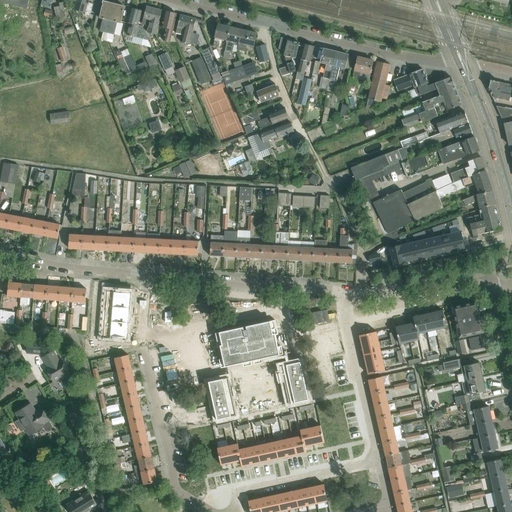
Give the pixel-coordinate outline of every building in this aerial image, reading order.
[(0,0),(0,2),(27,9),(28,0),(0,0)] [(89,0),(74,0),(76,0),(73,10),(85,13),(85,15),(90,17),(93,4),(89,3),(89,0)] [(54,8),(57,20),(63,18),(60,10),(68,8),(66,1),(58,3),(59,7),(54,8)] [(107,33),(114,4),(103,2),(99,18),(103,19),(100,31),(103,32),(101,40),(107,41),(107,39),(106,38),(107,33)] [(125,7),(114,4),(107,33),(106,38),(107,39),(113,40),(117,23),(120,23),(125,7)] [(146,6),(144,16),(142,24),(149,26),(147,32),(156,34),(162,10),(146,6)] [(127,35),(144,39),(142,46),(151,48),(148,40),(142,26),(138,25),(141,11),(131,9),(127,23),(130,24),(127,35)] [(165,11),(163,21),(161,27),(167,28),(164,40),(170,42),(177,14),(165,11)] [(182,42),(190,44),(196,19),(180,15),(176,34),(183,36),(182,42)] [(220,39),(227,40),(230,27),(218,24),(216,34),(213,47),(218,48),(220,39)] [(230,27),(227,40),(226,43),(224,51),(223,58),(228,59),(230,52),(232,53),(234,42),(239,43),(242,30),(230,27)] [(242,30),(239,43),(238,46),(246,48),(246,50),(252,52),(257,33),(242,30)] [(288,66),(279,69),(281,76),(294,72),(296,70),(292,57),(296,58),(297,53),(299,43),(288,40),(285,51),(284,55),(288,66)] [(265,44),(256,47),(260,63),(269,60),(265,44)] [(304,44),(301,54),(296,76),(303,78),(307,61),(310,62),(314,47),(304,44)] [(67,61),(63,47),(57,50),(62,63),(67,61)] [(208,49),(201,52),(212,80),(211,80),(214,86),(225,82),(222,74),(219,75),(208,49)] [(322,77),(319,88),(328,90),(329,79),(336,52),(324,49),(320,62),(326,64),(325,71),(323,77),(322,77)] [(328,90),(327,91),(334,93),(336,81),(337,81),(337,79),(340,67),(345,68),(346,64),(348,55),(336,52),(329,79),(328,90)] [(159,57),(165,71),(173,67),(167,53),(159,57)] [(130,54),(124,57),(131,73),(137,71),(130,54)] [(145,57),(149,67),(157,64),(153,54),(145,57)] [(129,73),(124,58),(123,58),(122,56),(120,57),(121,59),(120,60),(120,62),(117,63),(122,76),(129,73)] [(370,74),(371,70),(373,61),(358,57),(353,78),(349,77),(347,83),(357,85),(361,72),(370,74)] [(201,58),(191,62),(196,74),(206,70),(201,58)] [(254,62),(242,66),(246,78),(258,74),(254,62)] [(375,71),(366,107),(381,102),(382,97),(387,98),(390,85),(385,84),(388,75),(390,65),(377,62),(375,71)] [(55,66),(58,77),(64,75),(63,69),(68,68),(67,64),(55,66)] [(114,78),(110,66),(102,69),(107,81),(114,78)] [(233,69),(227,71),(231,83),(246,78),(242,66),(233,69)] [(190,79),(185,67),(174,71),(180,84),(190,79)] [(422,69),(409,74),(410,77),(399,81),(399,83),(402,89),(413,85),(414,88),(428,83),(422,69)] [(222,73),(222,74),(226,84),(231,83),(227,71),(222,73)] [(136,86),(138,91),(143,90),(144,93),(153,90),(151,87),(156,85),(154,80),(136,86)] [(492,97),(502,100),(510,102),(511,97),(511,85),(490,80),(487,82),(487,85),(488,88),(489,88),(489,90),(492,97)] [(179,84),(172,87),(175,95),(183,91),(179,84)] [(252,84),(245,87),(247,93),(254,91),(252,84)] [(280,95),(275,84),(256,92),(261,103),(280,95)] [(299,99),(298,103),(305,105),(305,101),(309,87),(302,86),(299,99)] [(511,116),(511,109),(496,105),(502,119),(511,116)] [(284,107),(275,111),(269,114),(270,117),(258,122),(261,129),(288,118),(284,107)] [(70,122),(69,112),(50,114),(51,125),(70,122)] [(241,119),(244,126),(255,122),(252,114),(241,119)] [(290,122),(253,136),(260,152),(272,148),(269,140),(278,137),(279,138),(294,132),(290,122)] [(250,124),(244,127),(247,134),(253,131),(250,124)] [(322,164),(316,153),(312,156),(311,156),(316,167),(322,164)] [(316,167),(311,156),(305,159),(311,169),(316,167)] [(0,180),(0,181),(15,184),(15,185),(17,176),(19,166),(3,163),(0,180)] [(42,174),(36,172),(34,182),(40,183),(42,174)] [(71,197),(85,197),(85,174),(76,174),(71,197)] [(197,185),(196,197),(205,198),(206,186),(197,185)] [(228,187),(220,187),(220,192),(219,196),(227,197),(228,187)] [(252,188),(240,188),(239,201),(251,202),(252,188)] [(278,206),(290,207),(291,194),(278,194),(278,206)] [(292,207),(303,207),(303,197),(293,196),(292,207)] [(320,208),(328,209),(329,196),(320,196),(320,208)] [(303,197),(303,207),(314,208),(315,197),(303,197)] [(0,227),(6,228),(9,215),(0,213),(0,227)] [(6,228),(19,231),(22,217),(9,215),(6,228)] [(19,231),(32,233),(35,220),(22,217),(19,231)] [(32,233),(45,236),(48,222),(35,220),(32,233)] [(48,222),(45,236),(58,238),(60,225),(48,222)] [(120,251),(133,252),(134,238),(133,238),(134,233),(134,225),(132,225),(127,225),(127,232),(121,232),(120,251)] [(274,259),(287,260),(288,247),(288,241),(288,234),(279,233),(279,225),(274,225),(273,233),(276,233),(275,246),(274,259)] [(340,250),(339,263),(352,263),(353,253),(353,250),(348,250),(348,236),(345,236),(345,229),(341,229),(340,250)] [(107,250),(120,251),(121,232),(109,231),(108,237),(107,250)] [(461,231),(450,234),(454,250),(465,248),(461,231)] [(146,252),(159,253),(160,240),(159,240),(160,235),(147,234),(147,239),(146,252)] [(454,250),(450,234),(440,236),(444,253),(454,250)] [(68,248),(83,249),(83,236),(69,235),(68,248)] [(185,241),(185,254),(198,255),(199,242),(190,241),(191,235),(186,235),(186,241),(185,241)] [(210,256),(223,256),(223,243),(224,236),(211,235),(210,256)] [(83,249),(94,250),(95,236),(83,236),(83,249)] [(94,250),(107,250),(108,237),(95,236),(94,250)] [(444,253),(440,236),(430,238),(434,255),(444,253)] [(133,252),(146,252),(147,239),(134,238),(133,252)] [(235,257),(248,258),(249,245),(250,239),(237,238),(237,244),(236,244),(235,257)] [(434,255),(430,238),(420,241),(424,257),(434,255)] [(159,253),(172,254),(173,240),(160,240),(159,253)] [(172,254),(185,254),(185,241),(173,240),(172,254)] [(313,261),(326,262),(327,249),(327,241),(314,240),(314,243),(314,248),(313,261)] [(405,262),(401,245),(399,240),(389,243),(394,265),(405,262)] [(424,257),(420,241),(411,243),(414,260),(424,257)] [(223,256),(235,257),(236,244),(223,243),(223,256)] [(414,260),(411,243),(401,245),(405,262),(414,260)] [(248,258),(261,259),(262,245),(249,245),(248,258)] [(261,259),(274,259),(275,246),(262,245),(261,259)] [(287,260),(300,261),(300,247),(288,247),(287,260)] [(300,261),(313,261),(314,248),(300,247),(300,261)] [(326,262),(339,263),(340,250),(327,249),(326,262)] [(7,296),(20,297),(21,284),(8,283),(7,296)] [(27,298),(33,298),(34,285),(21,284),(20,297),(19,305),(27,306),(27,298)] [(33,298),(46,299),(47,286),(34,285),(33,298)] [(46,299),(59,301),(60,287),(47,286),(46,299)] [(60,287),(59,301),(60,301),(59,307),(70,308),(71,302),(72,302),(73,288),(60,287)] [(87,289),(73,288),(72,302),(85,303),(87,289)] [(106,291),(105,306),(129,308),(130,293),(106,291)] [(483,332),(479,318),(476,303),(453,308),(460,337),(483,332)] [(105,306),(104,321),(128,323),(129,308),(105,306)] [(2,312),(2,310),(0,309),(0,322),(2,323),(13,324),(14,313),(2,312)] [(443,311),(432,313),(436,330),(446,327),(443,311)] [(432,313),(423,315),(427,332),(436,330),(432,313)] [(423,315),(413,317),(415,323),(416,323),(416,325),(418,334),(427,332),(423,315)] [(275,320),(215,333),(218,348),(220,347),(225,367),(280,355),(275,335),(278,334),(275,320)] [(104,321),(103,337),(127,338),(128,323),(104,321)] [(415,323),(406,325),(410,342),(419,339),(418,334),(416,325),(416,323),(415,323)] [(406,325),(396,327),(399,344),(410,342),(406,325)] [(376,332),(359,335),(362,346),(378,342),(376,332)] [(483,349),(480,335),(479,335),(480,336),(469,339),(471,351),(482,348),(482,349),(483,349)] [(0,349),(8,352),(11,341),(0,338),(0,349)] [(466,353),(463,339),(455,341),(458,354),(466,353)] [(41,341),(27,340),(26,353),(40,354),(41,341)] [(378,342),(362,346),(364,355),(381,351),(378,342)] [(46,369),(53,382),(69,373),(61,360),(59,361),(53,351),(42,358),(48,368),(46,369)] [(381,351),(364,355),(366,365),(383,361),(381,351)] [(112,372),(118,370),(131,367),(128,355),(115,358),(117,365),(110,366),(112,372)] [(466,373),(468,380),(482,377),(479,363),(461,367),(459,359),(443,363),(445,371),(461,367),(462,374),(466,373)] [(383,361),(366,365),(368,374),(385,371),(383,361)] [(300,362),(281,366),(284,379),(303,375),(300,362)] [(118,370),(121,383),(134,380),(131,367),(118,370)] [(303,375),(284,379),(286,391),(306,387),(303,375)] [(368,380),(371,392),(384,389),(381,377),(368,380)] [(482,377),(468,380),(471,394),(460,396),(462,403),(480,399),(479,393),(485,391),(482,377)] [(228,378),(209,382),(212,395),(231,390),(228,378)] [(121,383),(116,384),(119,397),(124,396),(137,393),(134,380),(121,383)] [(97,389),(100,401),(104,400),(102,394),(108,393),(107,387),(97,389)] [(306,387),(286,391),(289,404),(309,400),(306,387)] [(371,392),(374,405),(387,402),(384,389),(371,392)] [(231,390),(212,395),(214,407),(234,403),(231,390)] [(124,396),(127,408),(140,405),(137,393),(124,396)] [(374,405),(377,417),(390,414),(387,402),(374,405)] [(461,408),(460,408),(461,412),(470,410),(469,404),(468,402),(462,403),(460,404),(461,408)] [(234,403),(214,407),(217,420),(237,415),(234,403)] [(21,419),(15,422),(21,431),(26,428),(30,434),(42,427),(44,431),(45,432),(47,432),(48,432),(50,431),(51,430),(52,428),(52,426),(49,420),(42,409),(35,413),(30,405),(17,413),(21,419)] [(130,421),(142,418),(140,405),(127,408),(130,421)] [(470,426),(477,424),(492,420),(489,406),(474,410),(475,413),(468,415),(470,425),(470,426)] [(377,417),(380,430),(393,427),(390,414),(377,417)] [(130,421),(133,434),(145,431),(142,418),(130,421)] [(477,424),(480,438),(495,434),(492,420),(477,424)] [(320,426),(310,428),(314,445),(324,442),(320,426)] [(380,430),(383,443),(396,440),(393,427),(380,430)] [(310,428),(300,430),(301,436),(303,441),(304,441),(305,447),(314,445),(310,428)] [(135,441),(136,446),(148,443),(145,431),(133,434),(122,437),(124,444),(135,441)] [(495,434),(480,438),(483,452),(498,449),(495,434)] [(301,436),(292,438),(296,455),(306,452),(305,447),(304,441),(303,441),(301,436)] [(292,438),(284,440),(287,457),(296,455),(292,438)] [(435,439),(437,448),(443,446),(441,438),(435,439)] [(284,440),(275,442),(278,459),(287,457),(284,440)] [(383,443),(385,456),(399,453),(396,440),(383,443)] [(275,442),(266,444),(269,461),(278,459),(275,442)] [(136,446),(139,459),(151,456),(148,443),(136,446)] [(98,456),(95,444),(77,448),(80,460),(98,456)] [(238,444),(228,446),(231,463),(240,461),(240,458),(239,455),(240,455),(239,450),(238,444)] [(266,444),(257,446),(260,462),(269,461),(266,444)] [(228,446),(217,448),(221,465),(231,463),(228,446)] [(257,446),(248,448),(252,464),(260,462),(257,446)] [(248,448),(239,450),(240,455),(239,455),(240,458),(240,461),(242,467),(252,464),(248,448)] [(385,456),(388,468),(406,464),(407,464),(411,463),(410,461),(408,451),(399,453),(385,456)] [(473,453),(475,461),(481,460),(479,452),(473,453)] [(424,458),(417,459),(418,463),(425,462),(425,460),(435,458),(434,454),(424,456),(424,458)] [(134,466),(136,473),(154,469),(151,456),(139,459),(140,465),(134,466)] [(480,480),(491,477),(504,474),(501,459),(487,462),(489,470),(479,472),(480,480)] [(388,468),(391,481),(410,476),(407,464),(406,464),(388,468)] [(455,481),(451,466),(441,469),(444,483),(455,481)] [(154,469),(136,473),(137,478),(143,477),(145,485),(157,482),(154,469)] [(40,471),(33,475),(37,482),(44,478),(40,471)] [(491,477),(494,491),(507,489),(504,474),(491,477)] [(394,493),(407,490),(413,489),(410,476),(391,481),(394,493)] [(324,484),(313,487),(317,503),(327,501),(324,484)] [(448,487),(450,498),(458,496),(455,485),(448,487)] [(313,487),(304,489),(307,506),(317,503),(313,487)] [(304,489),(295,491),(299,508),(307,506),(304,489)] [(493,507),(497,506),(510,503),(507,489),(494,491),(489,493),(491,500),(493,507)] [(394,493),(397,506),(410,503),(407,490),(394,493)] [(90,511),(98,506),(89,491),(82,495),(80,493),(73,498),(74,500),(66,505),(70,511),(86,511),(90,510),(90,511)] [(295,491),(286,493),(290,509),(299,508),(295,491)] [(286,493),(277,495),(281,511),(290,509),(286,493)] [(31,500),(37,511),(42,511),(49,508),(41,494),(31,500)] [(277,495),(268,497),(271,511),(278,511),(281,511),(277,495)] [(271,511),(268,497),(259,499),(261,511),(271,511)] [(261,511),(259,499),(248,501),(250,511),(261,511)] [(397,506),(398,511),(411,511),(410,503),(397,506)] [(497,506),(498,511),(511,511),(511,510),(510,503),(497,506)]
